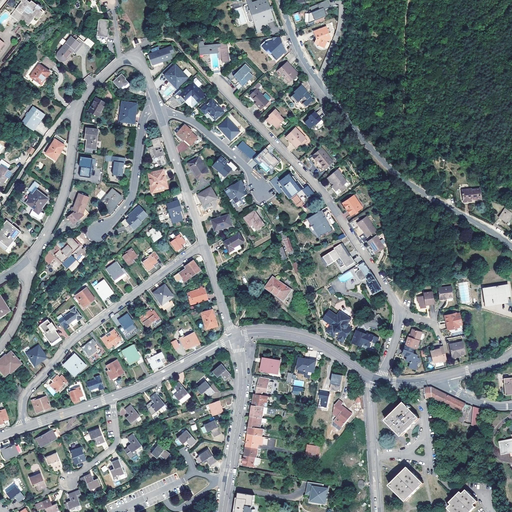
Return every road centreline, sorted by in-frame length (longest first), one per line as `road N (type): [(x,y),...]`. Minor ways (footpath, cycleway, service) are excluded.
road 1 (residential): [(511,246),(412,186),(373,152),(301,56),(280,0)]
road 2 (residential): [(157,108),(133,59),(119,61),(85,95),(60,205),(26,261)]
road 3 (residential): [(221,83),(322,194),(399,313)]
road 4 (residential): [(25,427),(24,396),(69,342),(203,242)]
road 5 (track): [(318,82),(380,208),(393,268),(390,295)]
road 6 (residential): [(232,337),(243,380),(222,511)]
road 7 (unknown): [(296,276),(282,242),(245,261),(249,296),(229,327)]
road 8 (tertiary): [(232,337),(308,339),(372,377)]
road 9 (residential): [(157,108),(144,117),(130,198),(96,232)]
road 10 (residential): [(203,242),(159,113)]
road 11 (residential): [(379,511),(372,377)]
road 12 (tertiary): [(232,337),(112,397)]
road 13 (residential): [(159,113),(195,123),(261,190)]
